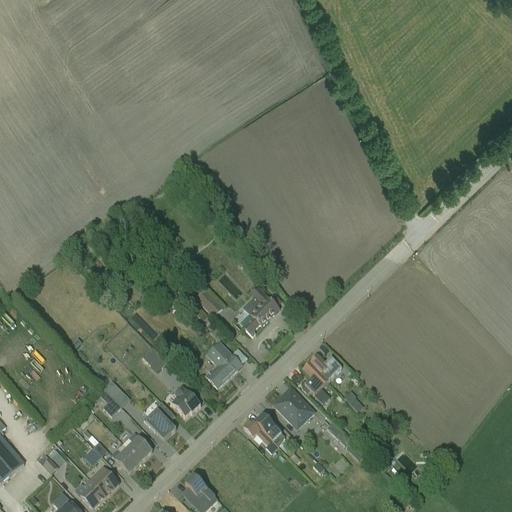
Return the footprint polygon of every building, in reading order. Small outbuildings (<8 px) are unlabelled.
[(254,341),(282,314),(259,290),(240,308),(253,322),(244,331),(254,341)] [(80,346),(83,351),(89,348),(86,343),(80,346)] [(217,392),(244,367),(222,343),(206,358),(217,369),(205,380),(217,392)] [(159,352),(149,361),(166,379),(176,369),(159,352)] [(330,385),(345,371),(334,359),(328,365),(320,357),(311,366),(330,385)] [(330,385),(311,366),(304,373),(312,381),(307,387),(318,398),(330,385)] [(111,413),(119,422),(138,405),(121,387),(107,400),(115,409),(111,413)] [(298,433),(317,415),(291,389),(272,408),(298,433)] [(192,418),(200,410),(182,391),(174,399),(177,402),(171,408),(185,422),(190,417),(192,418)] [(352,401),(354,409),(363,406),(360,398),(352,401)] [(42,416),(47,413),(40,404),(36,408),(42,416)] [(161,407),(143,424),(157,439),(158,438),(164,444),(176,433),(169,426),(175,420),(161,407)] [(257,424),(275,443),(285,434),(267,414),(257,424)] [(269,449),(275,443),(257,424),(254,421),(243,431),(253,441),(258,437),(269,449)] [(88,438),(101,450),(106,445),(93,433),(88,438)] [(0,483),(2,485),(25,465),(0,436),(0,483)] [(144,465),(156,454),(142,438),(130,449),(144,465)] [(144,465),(130,449),(117,461),(132,476),(144,465)] [(97,470),(109,463),(102,451),(90,458),(97,470)] [(63,453),(56,459),(59,463),(51,469),(58,478),(73,466),(63,453)] [(108,497),(120,485),(106,472),(94,484),(108,497)] [(196,511),(208,511),(220,502),(197,476),(186,486),(189,490),(182,497),(196,511)] [(95,511),(108,497),(94,484),(81,498),(95,511)] [(78,511),(64,495),(53,505),(59,511),(78,511)]
